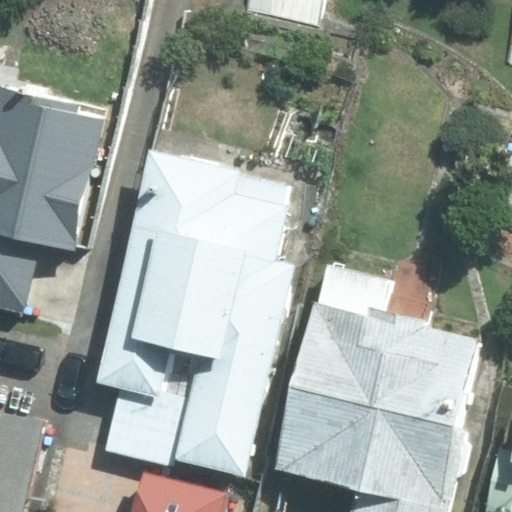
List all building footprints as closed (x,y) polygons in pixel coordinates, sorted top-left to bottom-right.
[(321,0),(245,0),(244,5),(316,22),(321,0)] [(2,120),(0,119),(0,219),(87,239),(116,111),(10,87),(2,120)] [(247,164),(158,143),(102,381),(123,386),(109,446),(252,480),(304,260),(283,256),(296,203),(241,191),(247,164)] [(396,277),(328,262),(280,467),(363,486),(357,511),(454,511),(495,337),(388,312),(396,277)] [(0,511),(29,511),(50,417),(0,406),(0,511)] [(492,509),(498,510),(497,511),(511,511),(511,443),(507,443),(492,509)] [(229,511),(236,486),(152,466),(141,511),(229,511)]
